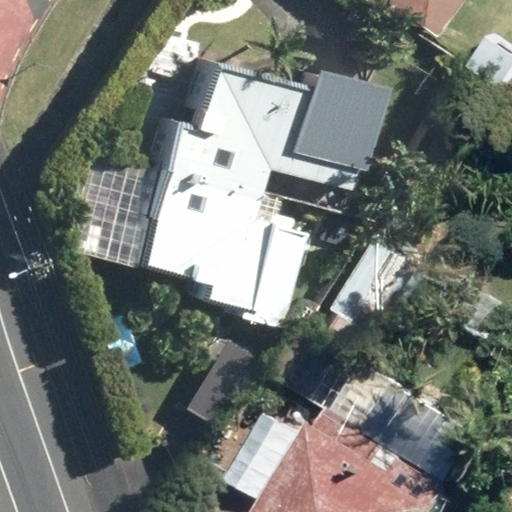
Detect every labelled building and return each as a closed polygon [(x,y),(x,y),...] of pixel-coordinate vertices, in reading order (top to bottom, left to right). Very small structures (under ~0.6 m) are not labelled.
[(368,0),(424,36),(446,0),(368,0)] [(511,87),(511,42),(501,33),(469,74),(502,100),(511,87)] [(289,86),(195,61),(180,115),(158,109),(116,270),(186,288),(182,304),(271,328),(298,227),(258,216),(263,198),(249,195),(255,172),(336,194),(364,88),(294,69),(289,86)] [(414,276),(365,241),(317,308),(367,343),(414,276)] [(444,478),(340,416),(328,436),(319,431),(270,511),(451,511),(450,511),(458,499),(439,487),(444,478)]
